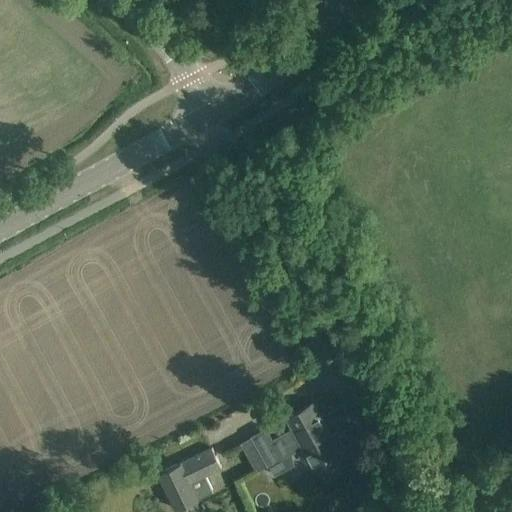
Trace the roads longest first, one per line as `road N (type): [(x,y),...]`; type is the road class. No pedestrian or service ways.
road 1 (tertiary): [(0,229),(209,114)]
road 2 (tertiary): [(209,114),(275,76),(343,0)]
road 3 (tertiary): [(209,114),(168,48),(106,0)]
